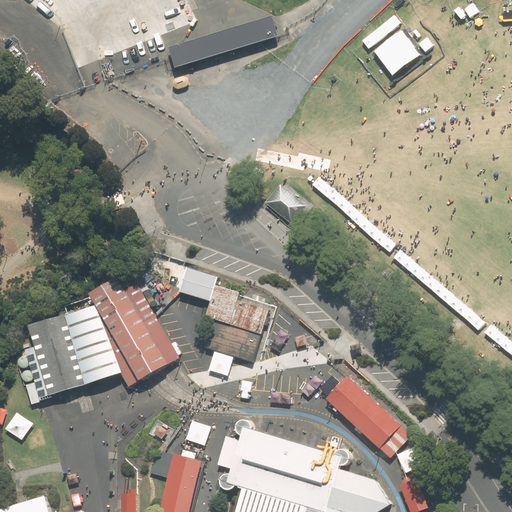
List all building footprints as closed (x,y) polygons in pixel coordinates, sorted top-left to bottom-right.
[(199,0),(204,10),(224,0),(199,0)] [(179,44),(173,46),(175,54),(179,65),(186,63),(280,34),(274,15),(179,44)] [(284,183),(270,202),(296,222),(311,203),(284,183)] [(216,318),(207,348),(255,362),(272,310),(240,300),(242,292),(219,285),(221,277),(189,267),(181,293),(211,301),(207,316),(216,318)] [(119,363),(133,387),(147,379),(163,369),(174,363),(182,358),(158,316),(140,283),(129,289),(123,279),(94,294),(108,317),(100,321),(106,332),(103,335),(119,363)] [(94,314),(64,323),(80,375),(110,366),(94,314)] [(23,331),(42,402),(81,391),(77,377),(62,321),(23,331)] [(351,376),(329,399),(343,413),(392,458),(414,435),(351,376)] [(328,511),(341,467),(344,455),(246,425),(231,482),(244,485),(235,511),(328,511)] [(429,463),(420,444),(401,454),(410,473),(429,463)] [(171,476),(162,511),(166,511),(192,511),(206,460),(167,450),(152,472),(171,476)] [(341,467),(328,511),(379,511),(381,511),(393,504),(378,479),(341,467)] [(420,478),(401,485),(411,511),(419,511),(432,507),(420,478)] [(143,511),(144,486),(126,486),(125,511),(143,511)]
